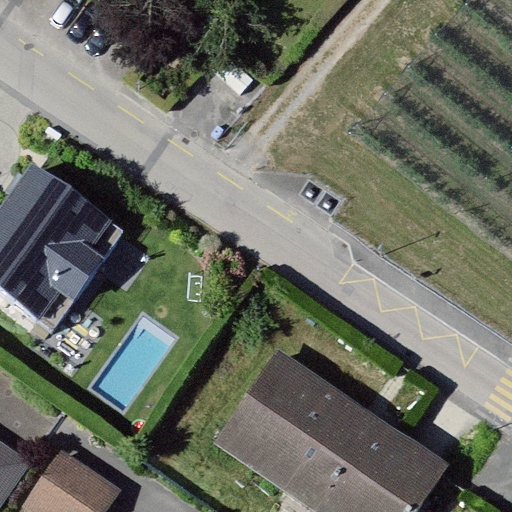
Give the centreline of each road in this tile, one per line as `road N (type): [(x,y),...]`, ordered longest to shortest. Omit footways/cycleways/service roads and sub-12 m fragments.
road 1 (residential): [(0,44),(511,393)]
road 2 (track): [(213,190),(375,0)]
